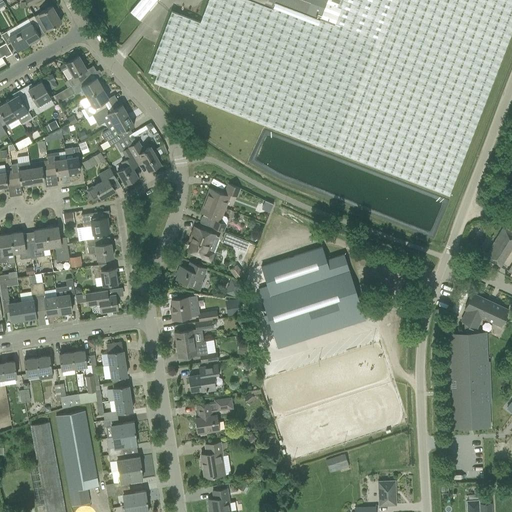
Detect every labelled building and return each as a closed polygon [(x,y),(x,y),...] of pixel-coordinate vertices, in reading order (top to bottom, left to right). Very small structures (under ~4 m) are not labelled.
[(156,0),(140,0),(130,12),(140,20),(156,0)] [(159,84),(449,195),(511,28),(511,0),(208,0),(200,22),(172,11),(148,71),(157,75),(154,82),(159,84)] [(52,6),(38,14),(35,16),(40,26),(43,32),(61,22),(53,8),(52,6)] [(32,24),(20,30),(29,44),(40,37),(35,29),(40,26),(35,16),(34,15),(28,18),(32,24)] [(29,44),(20,30),(10,36),(7,31),(1,34),(6,42),(7,44),(12,42),(17,51),(29,44)] [(0,57),(5,55),(6,57),(12,53),(7,44),(6,42),(0,45),(0,57)] [(66,63),(60,66),(72,85),(86,77),(83,72),(87,70),(79,56),(66,63)] [(57,86),(54,81),(56,80),(52,74),(50,75),(44,78),(51,90),(57,86)] [(86,77),(72,85),(71,85),(76,94),(83,90),(87,97),(103,88),(97,78),(92,80),(89,75),(86,77)] [(22,89),(33,108),(51,98),(42,81),(33,87),(31,83),(22,89)] [(89,116),(93,114),(107,106),(104,101),(109,98),(103,88),(87,97),(80,101),(89,116)] [(14,97),(8,100),(21,124),(23,123),(33,118),(28,111),(33,108),(22,89),(13,94),(14,97)] [(59,103),(67,98),(63,92),(55,96),(59,103)] [(21,124),(8,100),(2,104),(0,101),(0,100),(0,122),(2,126),(7,123),(11,129),(21,123),(21,124)] [(107,106),(93,114),(99,125),(110,118),(113,123),(128,114),(122,104),(107,113),(105,108),(107,106)] [(119,133),(134,125),(128,114),(113,123),(107,126),(109,129),(103,132),(102,134),(105,140),(108,140),(108,141),(100,146),(103,150),(123,139),(119,133)] [(68,119),(71,124),(73,124),(77,122),(73,116),(68,119)] [(60,128),(57,122),(49,126),(51,131),(52,132),(60,128)] [(81,140),(87,137),(83,131),(78,134),(81,140)] [(19,150),(25,147),(22,140),(15,143),(19,150)] [(128,147),(136,160),(141,157),(148,170),(161,163),(151,146),(144,150),(139,141),(128,147)] [(65,151),(64,151),(68,175),(77,174),(76,171),(80,170),(78,156),(74,157),(73,153),(80,152),(79,146),(72,147),(64,148),(65,151)] [(133,168),(138,165),(136,160),(128,147),(122,151),(127,159),(121,162),(125,167),(118,171),(125,184),(138,177),(133,168)] [(68,175),(64,151),(58,152),(46,154),(48,160),(47,160),(49,175),(56,174),(60,174),(61,176),(68,175)] [(100,153),(93,157),(97,163),(102,163),(104,161),(100,153)] [(29,161),(32,185),(41,184),(40,181),(45,180),(44,176),(49,175),(47,160),(29,163),(29,161)] [(12,171),(14,185),(20,184),(24,183),(25,186),(32,185),(29,161),(11,164),(12,171)] [(103,180),(87,190),(93,200),(99,196),(101,198),(115,190),(111,183),(116,180),(110,168),(100,174),(103,180)] [(12,171),(0,172),(0,190),(4,189),(4,186),(8,186),(14,185),(12,171)] [(205,200),(225,208),(231,194),(237,197),(240,188),(228,183),(224,194),(209,188),(205,200)] [(511,194),(511,190),(502,186),(498,198),(509,202),(511,194)] [(226,216),(223,215),(225,208),(205,200),(200,212),(215,218),(211,227),(224,231),(227,224),(226,224),(228,220),(226,216)] [(270,212),(273,204),(265,200),(261,209),(270,212)] [(72,212),(63,214),(65,224),(74,223),(72,212)] [(98,212),(83,214),(81,214),(83,227),(85,227),(86,240),(102,237),(102,232),(109,231),(107,217),(99,218),(98,212)] [(58,226),(46,228),(49,247),(55,246),(56,253),(57,261),(69,259),(67,243),(66,236),(60,237),(58,226)] [(188,250),(201,254),(200,259),(210,262),(213,252),(209,251),(211,243),(214,233),(195,227),(194,228),(193,228),(191,232),(192,234),(191,236),(192,236),(188,250)] [(511,248),(511,232),(503,227),(485,257),(501,267),(511,248)] [(46,228),(34,230),(36,241),(30,242),(32,257),(44,255),(50,254),(49,247),(46,228)] [(24,243),(22,232),(10,234),(15,262),(14,253),(19,252),(20,259),(32,257),(30,242),(24,243)] [(221,241),(246,250),(249,241),(224,232),(221,241)] [(15,262),(10,234),(0,235),(0,244),(0,247),(0,262),(8,261),(8,263),(15,262)] [(97,259),(113,257),(111,243),(110,236),(102,237),(86,240),(88,253),(96,252),(97,259)] [(365,319),(348,267),(344,254),(326,260),(322,247),(261,267),(267,285),(258,288),(261,299),(266,314),(263,315),(266,323),(269,323),(277,348),(365,319)] [(82,265),(81,262),(77,262),(76,256),(70,257),(71,267),(82,265)] [(187,268),(180,265),(176,274),(177,275),(175,279),(191,285),(190,286),(200,290),(203,281),(202,280),(206,268),(190,261),(187,268)] [(103,285),(117,283),(115,268),(107,270),(106,263),(92,265),(94,278),(102,277),(103,285)] [(232,272),(236,278),(242,273),(239,267),(232,272)] [(38,296),(45,295),(43,282),(41,274),(35,275),(38,296)] [(28,276),(32,297),(38,296),(35,275),(34,275),(28,276)] [(68,292),(74,291),(72,278),(66,278),(67,285),(55,287),(56,290),(57,295),(56,296),(59,313),(72,311),(69,294),(68,294),(68,292)] [(10,303),(6,279),(0,280),(0,285),(4,313),(10,312),(11,321),(23,319),(21,301),(10,303)] [(242,283),(237,280),(231,295),(236,297),(242,283)] [(100,303),(101,311),(117,309),(115,295),(107,296),(106,290),(107,290),(107,289),(85,293),(87,305),(100,303)] [(472,293),(465,309),(466,310),(461,321),(465,323),(469,324),(477,328),(482,317),(501,326),(508,309),(472,293)] [(44,298),(47,315),(59,313),(56,296),(44,298)] [(171,312),(172,320),(191,317),(188,297),(171,300),(173,311),(171,312)] [(239,298),(231,300),(233,309),(227,310),(228,316),(241,314),(240,306),(239,298)] [(33,299),(21,301),(23,319),(36,317),(33,299)] [(199,321),(212,319),(218,318),(217,310),(198,313),(199,321)] [(236,317),(239,325),(247,323),(245,314),(236,317)] [(196,330),(214,327),(212,319),(199,321),(195,322),(196,330)] [(469,324),(465,323),(461,331),(451,331),(452,353),(446,353),(447,378),(452,378),(453,385),(448,385),(449,426),(486,424),(485,399),(480,400),(480,387),(485,384),(484,376),(479,373),(477,330),(469,326),(469,324)] [(174,332),(176,344),(195,341),(193,329),(174,332)] [(92,348),(96,342),(92,339),(87,340),(88,345),(92,348)] [(195,341),(176,344),(178,358),(197,355),(196,351),(207,349),(205,341),(195,342),(195,341)] [(109,361),(124,359),(123,350),(121,342),(107,344),(109,361)] [(247,347),(239,345),(238,354),(246,355),(247,347)] [(84,350),(72,352),(74,367),(87,365),(84,350)] [(61,369),(74,367),(72,352),(59,354),(61,369)] [(201,362),(218,359),(217,352),(200,354),(201,362)] [(40,379),(53,377),(49,356),(37,358),(40,379)] [(27,375),(39,373),(40,379),(37,358),(24,360),(27,375)] [(124,359),(109,361),(112,378),(127,375),(124,359)] [(246,359),(241,362),(246,371),(251,367),(246,359)] [(14,361),(2,363),(4,379),(16,377),(14,361)] [(199,390),(200,392),(215,389),(213,377),(219,376),(217,364),(199,367),(200,375),(189,376),(191,391),(199,390)] [(76,373),(78,385),(85,384),(83,372),(76,373)] [(95,392),(94,385),(93,375),(86,376),(88,393),(95,392)] [(113,387),(115,400),(130,398),(128,385),(113,387)] [(88,393),(79,394),(80,403),(89,402),(90,402),(93,401),(97,401),(95,392),(88,393)] [(255,398),(252,395),(251,393),(250,392),(244,397),(248,403),(255,398)] [(80,403),(79,394),(68,395),(66,396),(66,395),(61,396),(60,396),(60,397),(61,401),(62,408),(69,407),(70,406),(80,403)] [(132,410),(130,398),(115,400),(117,411),(104,413),(102,402),(97,403),(98,407),(99,415),(103,414),(104,420),(118,418),(117,413),(132,410)] [(233,408),(232,398),(215,400),(215,402),(197,405),(198,414),(199,414),(199,417),(195,418),(197,431),(206,430),(206,432),(219,430),(216,414),(211,415),(211,412),(233,408)] [(55,415),(71,505),(90,502),(88,487),(99,485),(85,410),(55,415)] [(119,424),(118,418),(104,420),(103,420),(104,426),(106,426),(107,437),(136,432),(134,432),(133,422),(134,422),(134,421),(119,424)] [(31,426),(46,511),(64,511),(48,422),(31,426)] [(136,434),(136,432),(107,437),(109,448),(108,448),(109,455),(124,452),(123,447),(136,445),(135,434),(136,434)] [(248,439),(252,444),(258,439),(253,434),(248,439)] [(227,442),(220,443),(220,442),(205,444),(206,453),(201,454),(205,477),(226,473),(222,450),(228,448),(227,442)] [(494,450),(494,461),(506,460),(505,449),(494,450)] [(125,458),(124,452),(109,455),(110,461),(111,472),(119,471),(142,467),(142,466),(140,467),(140,466),(139,457),(140,457),(140,456),(125,458)] [(344,453),(325,459),(330,472),(348,466),(344,453)] [(142,467),(119,471),(121,481),(114,483),(105,484),(106,490),(130,486),(129,481),(142,479),(141,469),(142,468),(142,467)] [(293,482),(292,475),(284,476),(284,483),(293,482)] [(395,481),(385,481),(378,482),(379,505),(396,504),(395,481)] [(130,493),(130,486),(106,490),(108,497),(123,494),(125,505),(147,501),(146,501),(145,491),(146,491),(146,490),(130,493)] [(210,511),(236,511),(236,510),(231,511),(227,488),(213,490),(214,498),(208,499),(210,511)] [(479,511),(479,500),(468,500),(466,500),(466,511),(479,511)] [(148,511),(147,503),(148,503),(147,501),(125,505),(126,511),(148,511)] [(492,511),(492,503),(480,504),(480,511),(492,511)]
